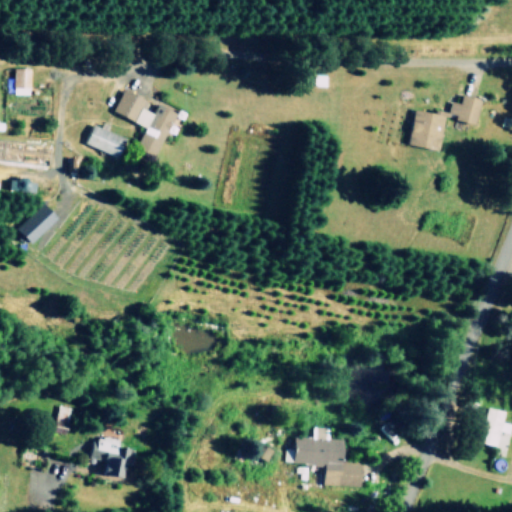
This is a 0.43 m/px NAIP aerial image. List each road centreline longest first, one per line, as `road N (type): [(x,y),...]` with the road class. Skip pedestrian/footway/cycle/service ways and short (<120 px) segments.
road 1 (track): [(511,113),(0,39)]
road 2 (residential): [(398,511),(511,229)]
